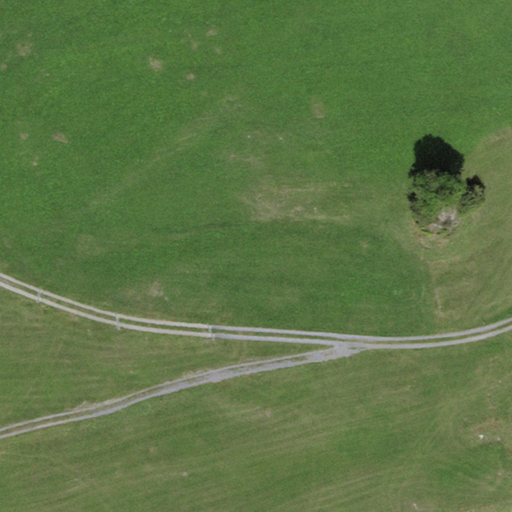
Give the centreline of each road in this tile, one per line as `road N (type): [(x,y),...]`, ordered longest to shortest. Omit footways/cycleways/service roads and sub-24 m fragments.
road 1 (track): [(0,281),(108,321),(151,328),(407,344),(511,324)]
road 2 (track): [(0,434),(84,421),(375,344)]
